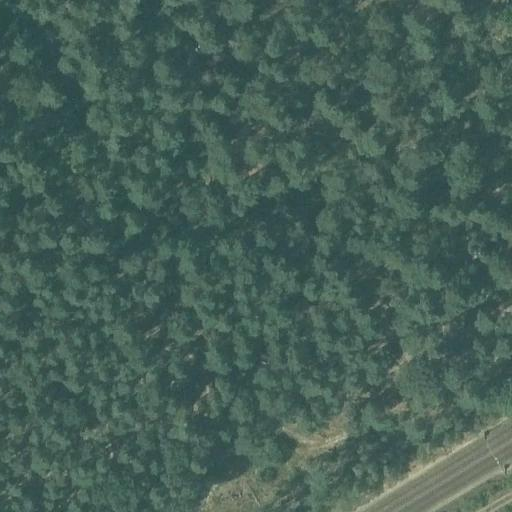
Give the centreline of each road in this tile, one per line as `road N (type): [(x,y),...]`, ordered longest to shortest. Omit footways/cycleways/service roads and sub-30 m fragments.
road 1 (track): [(23,0),(283,433),(332,440),(511,336)]
road 2 (track): [(511,153),(435,0)]
